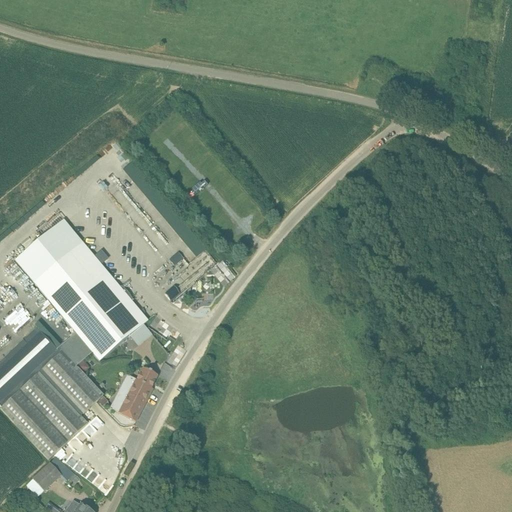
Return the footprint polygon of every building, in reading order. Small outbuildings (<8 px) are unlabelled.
[(201,162),(208,154),(201,147),(194,155),(201,162)] [(194,258),(205,250),(132,161),(121,170),(134,186),(127,192),(177,253),(185,247),(194,258)] [(214,178),(222,171),(218,167),(210,174),(214,178)] [(230,178),(220,188),(224,192),(234,183),(230,178)] [(236,204),(243,198),(236,191),(229,197),(236,204)] [(105,281),(77,248),(83,244),(82,243),(34,283),(76,334),(56,350),(51,355),(55,358),(61,352),(76,367),(83,361),(92,353),(99,362),(148,321),(110,276),(105,281)] [(183,259),(178,253),(174,256),(179,263),(183,259)] [(179,294),(173,287),(169,290),(175,297),(179,294)] [(51,355),(56,350),(40,333),(0,369),(0,406),(1,408),(0,409),(48,461),(87,425),(79,416),(82,414),(83,415),(103,397),(82,374),(76,367),(61,352),(55,358),(51,355)] [(83,361),(76,367),(82,374),(89,368),(83,361)] [(118,413),(136,422),(153,389),(151,389),(157,376),(143,369),(136,381),(135,380),(118,413)] [(103,397),(98,402),(103,407),(108,402),(103,397)] [(89,411),(84,416),(98,430),(103,426),(89,411)] [(32,480),(44,492),(62,476),(50,463),(32,480)]
